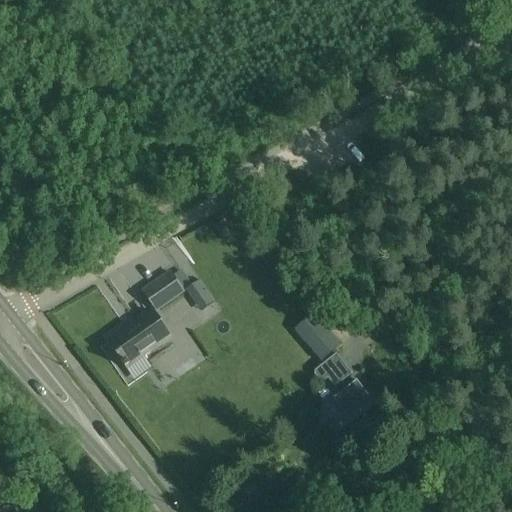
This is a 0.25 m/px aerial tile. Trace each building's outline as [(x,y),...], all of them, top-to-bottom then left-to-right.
[(216,229),(222,235),(230,228),(224,222),(216,229)] [(156,312),(183,294),(169,274),(142,292),(156,312)] [(201,313),(213,304),(199,283),(186,291),(201,313)] [(125,362),(122,364),(125,368),(168,337),(149,311),(109,340),(125,362)] [(313,316),(295,332),(321,363),(340,346),(313,316)] [(322,385),(328,380),(319,369),(315,372),(315,376),(322,385)] [(364,397),(354,384),(333,400),(344,414),(328,426),(347,450),(387,418),(368,394),(364,397)]
